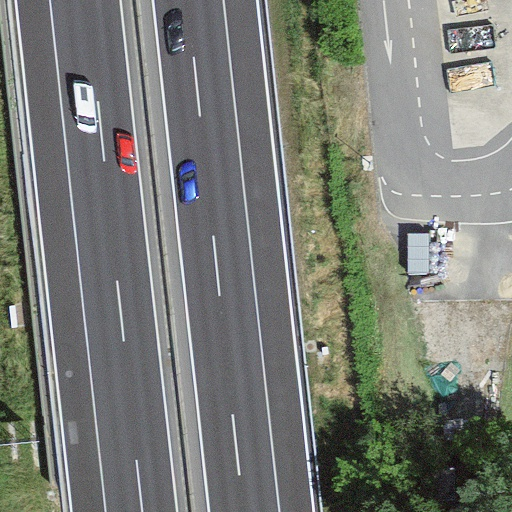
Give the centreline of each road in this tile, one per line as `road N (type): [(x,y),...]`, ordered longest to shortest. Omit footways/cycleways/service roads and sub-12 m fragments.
road 1 (motorway): [(87,0),(142,511)]
road 2 (motorway): [(243,511),(188,0)]
